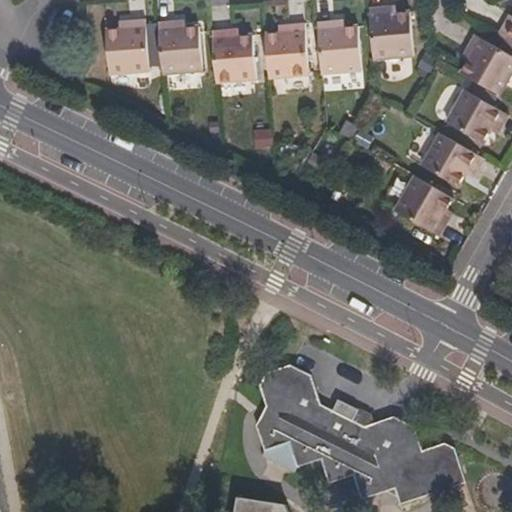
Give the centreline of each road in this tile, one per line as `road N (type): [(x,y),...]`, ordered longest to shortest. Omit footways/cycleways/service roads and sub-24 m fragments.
road 1 (tertiary): [(434,329),(0,115)]
road 2 (residential): [(434,329),(511,181)]
